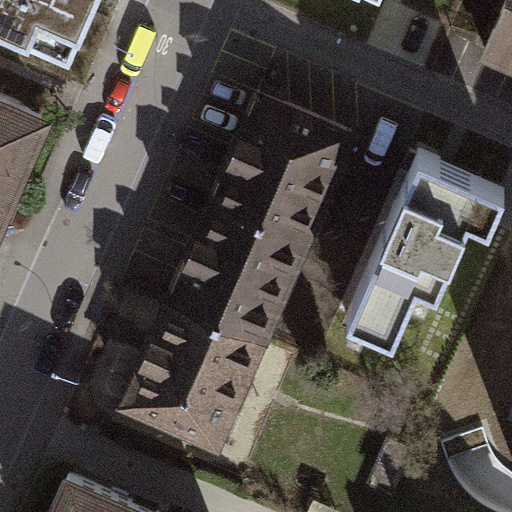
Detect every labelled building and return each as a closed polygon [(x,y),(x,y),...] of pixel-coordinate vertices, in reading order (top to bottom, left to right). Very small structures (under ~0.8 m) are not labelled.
[(0,0),(0,15),(51,38),(62,14),(80,22),(89,0),(0,0)] [(511,59),(511,0),(505,0),(486,48),(511,59)] [(213,192),(306,232),(352,128),(259,88),(213,192)] [(0,205),(42,110),(0,91),(0,205)] [(506,184),(419,147),(347,312),(393,332),(418,277),(438,285),(469,213),(489,221),(506,184)] [(306,232),(213,192),(169,292),(262,333),(306,232)] [(262,333),(169,292),(124,396),(217,437),(262,333)] [(165,511),(70,470),(51,511),(165,511)]
